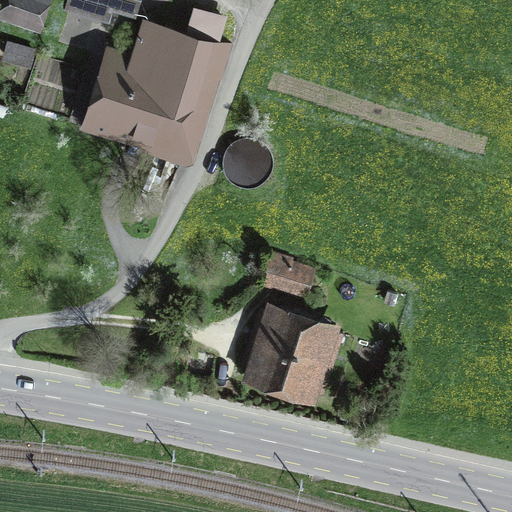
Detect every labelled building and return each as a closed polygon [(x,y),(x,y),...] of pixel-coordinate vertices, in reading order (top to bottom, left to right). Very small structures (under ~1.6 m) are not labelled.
[(12,0),(9,8),(39,19),(45,0),(12,0)] [(71,0),(71,1),(104,11),(107,0),(112,0),(125,4),(125,0),(71,0)] [(105,56),(87,115),(187,145),(210,74),(220,77),(229,48),(215,43),(223,17),(196,8),(188,35),(146,22),(132,65),(105,56)] [(8,41),(4,54),(29,62),(33,49),(8,41)] [(272,252),(263,280),(303,292),(310,269),(289,262),(290,258),(272,252)] [(276,311),(256,371),(321,392),(340,332),(290,315),(292,308),(285,306),(283,313),(276,311)]
